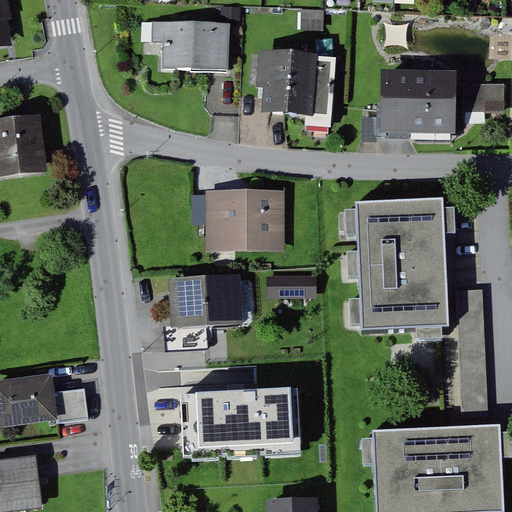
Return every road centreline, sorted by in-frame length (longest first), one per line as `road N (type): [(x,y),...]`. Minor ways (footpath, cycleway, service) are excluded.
road 1 (residential): [(91,137),(318,164),(511,168)]
road 2 (residential): [(91,137),(139,511)]
